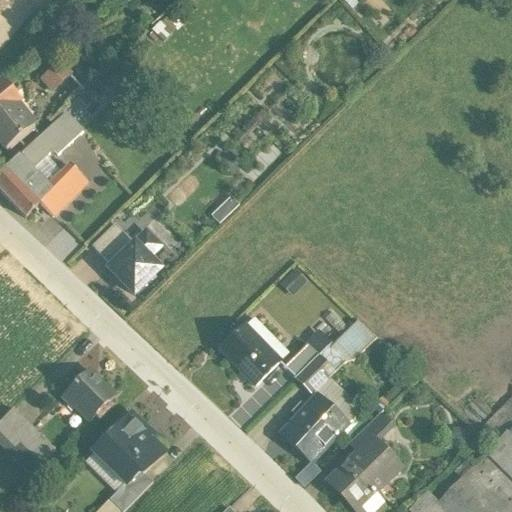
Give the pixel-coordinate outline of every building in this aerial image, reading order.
[(82,89),(59,65),(42,80),(65,104),(82,89)] [(108,70),(98,83),(105,90),(115,77),(108,70)] [(0,145),(6,152),(33,130),(15,107),(17,105),(3,87),(0,88),(0,145)] [(136,114),(123,100),(116,106),(128,121),(136,114)] [(66,114),(54,125),(31,145),(45,159),(53,151),(57,156),(82,133),(66,114)] [(45,159),(31,145),(19,157),(32,171),(45,159)] [(32,171),(19,157),(6,169),(39,205),(52,218),(87,184),(71,168),(49,189),(32,171)] [(39,205),(6,169),(0,173),(0,192),(25,219),(39,205)] [(114,226),(91,248),(111,268),(134,246),(114,226)] [(159,248),(145,235),(134,246),(147,259),(159,248)] [(147,259),(134,246),(111,268),(108,271),(133,296),(159,271),(147,259)] [(316,292),(306,281),(293,294),(303,305),(316,292)] [(280,363),(244,327),(219,352),(254,388),(280,363)] [(306,347),(283,369),(294,381),(317,358),(306,347)] [(334,374),(317,358),(294,381),(312,396),(334,374)] [(114,398),(88,372),(61,399),(62,400),(66,396),(90,420),(89,421),(90,423),(114,398)] [(511,398),(481,431),(495,445),(505,435),(511,427),(511,398)] [(317,400),(281,437),(310,465),(346,428),(317,400)] [(32,430),(13,410),(0,423),(0,434),(14,448),(19,443),(32,430)] [(145,430),(131,415),(92,455),(93,456),(97,452),(128,483),(124,487),(125,488),(139,475),(141,478),(143,476),(165,455),(142,433),(145,430)] [(379,417),(354,441),(363,450),(371,443),(374,445),(390,429),(379,417)] [(32,430),(19,443),(41,465),(54,451),(32,430)] [(511,442),(505,435),(495,445),(484,456),(511,481),(511,442)] [(363,450),(327,484),(352,511),(354,511),(398,471),(374,445),(371,443),(363,450)] [(128,483),(97,452),(93,456),(85,464),(116,495),(124,487),(128,483)] [(511,511),(511,481),(484,456),(438,504),(437,505),(444,511),(511,511)] [(139,475),(125,488),(124,487),(116,495),(109,502),(118,511),(125,511),(152,485),(143,476),(141,478),(139,475)] [(438,504),(427,493),(408,511),(444,511),(437,505),(438,504)]
